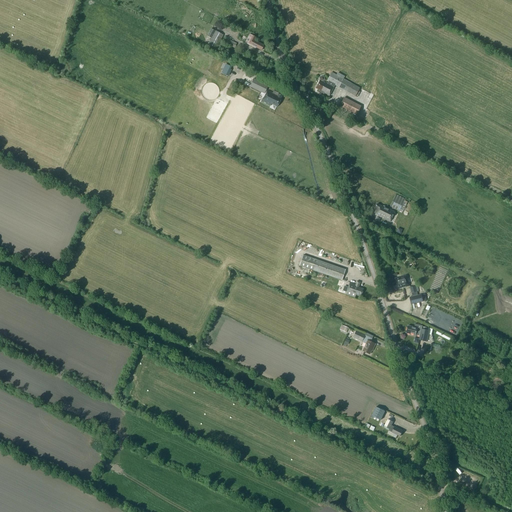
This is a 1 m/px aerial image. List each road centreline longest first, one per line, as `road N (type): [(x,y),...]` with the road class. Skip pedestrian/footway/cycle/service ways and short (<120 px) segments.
road 1 (tertiary): [(444,511),(436,461),(359,232),(288,72),(268,0)]
road 2 (track): [(440,485),(0,276)]
road 3 (track): [(511,198),(374,128),(307,110)]
